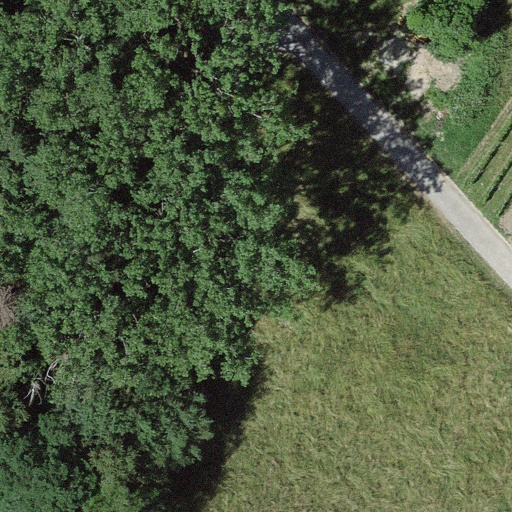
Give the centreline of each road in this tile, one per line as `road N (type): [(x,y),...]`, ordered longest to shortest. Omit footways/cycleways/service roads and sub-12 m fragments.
road 1 (track): [(124,511),(215,194),(245,0)]
road 2 (track): [(276,0),(511,262)]
